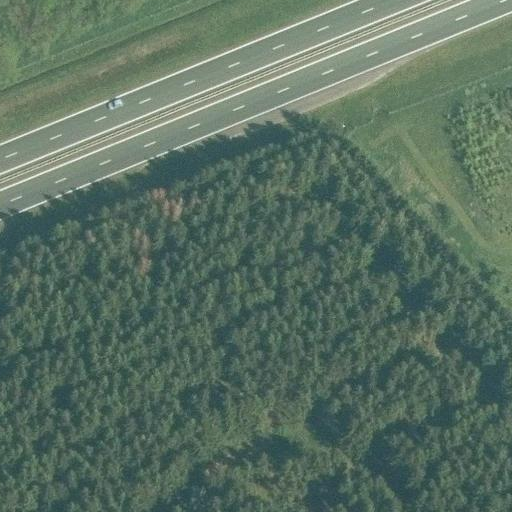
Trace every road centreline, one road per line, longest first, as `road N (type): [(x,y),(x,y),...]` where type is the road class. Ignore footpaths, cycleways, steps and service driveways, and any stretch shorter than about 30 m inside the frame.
road 1 (trunk): [(0,208),(510,0)]
road 2 (trunk): [(395,0),(0,160)]
road 3 (track): [(180,511),(242,455),(308,449),(383,490),(398,511)]
